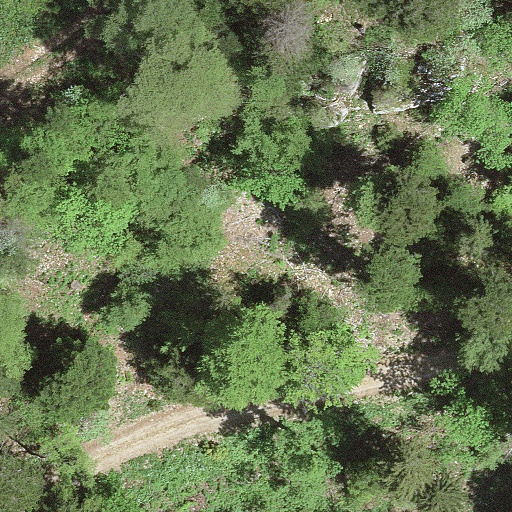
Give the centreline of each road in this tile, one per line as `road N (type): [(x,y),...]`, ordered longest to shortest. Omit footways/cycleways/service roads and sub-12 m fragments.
road 1 (trunk): [(186,0),(511,501)]
road 2 (track): [(511,345),(301,393),(170,436),(65,481),(23,511)]
